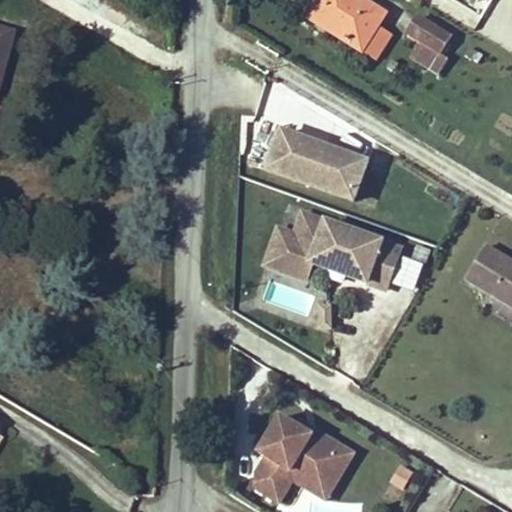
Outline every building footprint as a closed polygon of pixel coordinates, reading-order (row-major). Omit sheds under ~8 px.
[(387,16),(361,0),(324,0),(311,20),(363,53),(374,36),(387,16)] [(452,38),(420,17),(408,36),(441,55),(452,38)] [(0,74),(11,30),(0,27),(0,74)] [(363,53),(375,62),(387,44),(374,36),(363,53)] [(441,55),(424,45),(413,62),(431,73),(441,55)] [(449,60),(441,55),(431,73),(439,78),(449,60)] [(319,189),(365,205),(378,167),(293,138),(279,176),(310,186),(319,189)] [(311,221),(304,242),(297,262),(321,270),(340,276),(353,281),(395,295),(409,255),(311,221)] [(297,262),(304,242),(288,236),(275,272),(316,286),(321,270),(297,262)] [(497,298),(511,306),(511,261),(493,250),(473,283),(492,295),(493,296),(496,296),(497,298)] [(351,286),(353,281),(340,276),(339,281),(351,286)] [(258,484),(277,496),(294,468),(304,475),(312,462),(335,476),(352,447),(318,427),(315,432),(299,423),(284,413),(262,449),(270,454),(259,472),(258,484)] [(315,432),(318,427),(302,417),(299,423),(315,432)] [(296,477),(329,497),(357,450),(352,447),(335,476),(312,462),(304,475),(294,468),(277,496),(283,500),(296,477)] [(399,463),(389,482),(404,489),(413,470),(399,463)]
